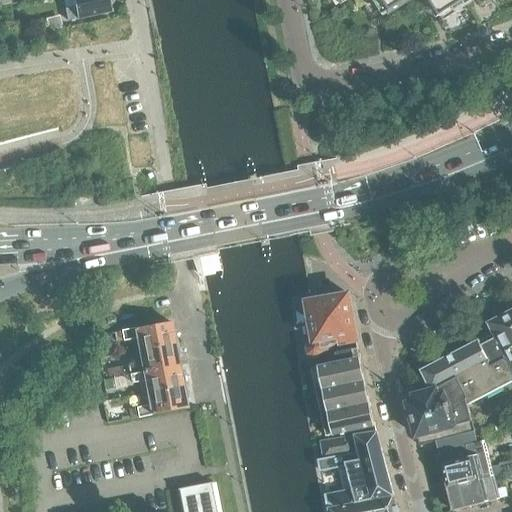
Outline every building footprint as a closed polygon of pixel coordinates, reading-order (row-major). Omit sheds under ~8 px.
[(71,0),(73,7),(76,18),(76,19),(112,12),(109,1),(109,0),(71,0)] [(376,0),(386,15),(409,0),(429,0),(440,16),(466,0),(376,0)] [(60,16),(46,19),(50,31),(63,28),(60,16)] [(307,347),(308,353),(314,357),(321,356),(325,351),(331,350),(336,344),(358,340),(350,294),(308,301),(315,340),(312,341),(307,347)] [(511,310),(489,323),(495,334),(511,367),(511,310)] [(138,351),(177,343),(175,332),(173,332),(171,322),(115,333),(117,342),(135,339),(138,351)] [(437,440),(441,453),(478,443),(475,430),(476,429),(469,403),(511,382),(511,367),(495,334),(480,342),(480,341),(422,371),(423,373),(422,374),(427,383),(429,383),(431,391),(415,395),(417,401),(409,404),(420,445),(437,440)] [(177,343),(138,351),(140,363),(128,366),(130,374),(179,365),(178,356),(180,356),(177,343)] [(312,368),(327,436),(376,426),(359,348),(336,353),(338,362),(312,368)] [(128,365),(112,368),(114,377),(129,374),(128,365)] [(181,375),(179,365),(130,374),(132,384),(144,382),(146,394),(186,386),(183,374),(181,375)] [(113,378),(103,380),(105,390),(115,388),(113,378)] [(186,386),(146,394),(148,405),(137,407),(139,418),(187,408),(186,399),(188,398),(186,386)] [(139,418),(137,407),(129,409),(131,419),(139,418)] [(326,496),(328,509),(395,496),(390,478),(378,432),(354,436),(355,437),(357,453),(325,459),(319,460),(321,471),(349,465),(353,485),(345,487),(346,492),(326,496)] [(322,442),(325,459),(357,453),(355,437),(322,442)] [(492,468),(489,453),(486,441),(478,443),(441,453),(442,456),(444,464),(442,464),(446,480),(447,484),(448,488),(494,476),(495,476),(503,474),(501,466),(500,466),(492,468)] [(501,466),(503,474),(511,472),(511,461),(500,464),(500,466),(501,466)] [(494,476),(448,488),(451,499),(448,500),(451,509),(453,508),(454,511),(490,502),(501,498),(495,476),(494,476)] [(217,511),(212,483),(179,489),(183,511),(217,511)] [(395,496),(328,509),(328,511),(399,511),(395,496)]
